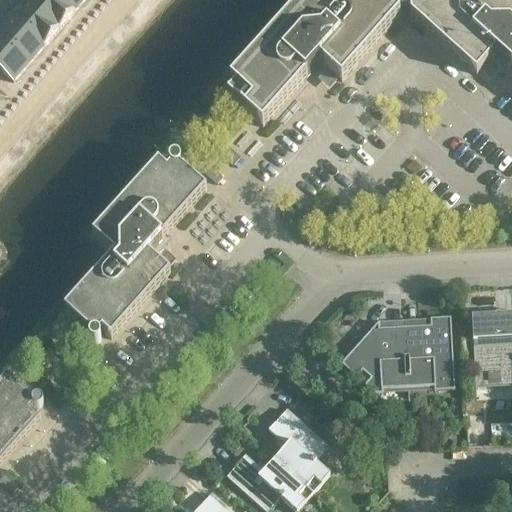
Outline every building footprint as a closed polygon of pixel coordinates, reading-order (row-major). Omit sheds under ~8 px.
[(20,0),(18,0),(5,15),(44,50),(59,33),(27,5),(20,0)] [(56,0),(20,0),(27,5),(59,33),(74,15),(56,0)] [(56,0),(74,15),(87,0),(56,0)] [(344,0),(332,14),(316,0),(306,0),(231,84),(236,89),(228,98),(263,129),(320,65),(342,84),(400,19),(411,14),(411,18),(476,76),(495,54),(511,69),(511,0),(484,0),(479,6),(472,0),(344,0)] [(0,41),(29,67),(44,50),(5,15),(4,16),(8,19),(0,28),(0,41)] [(0,41),(0,73),(13,85),(29,67),(0,41)] [(159,165),(146,179),(186,215),(207,192),(176,164),(168,173),(159,165)] [(146,179),(125,202),(166,238),(186,215),(146,179)] [(125,202),(105,225),(167,280),(171,276),(149,256),(166,238),(125,202)] [(355,209),(340,210),(340,224),(355,223),(355,209)] [(167,280),(105,225),(93,238),(115,257),(106,267),(146,303),(167,280)] [(106,267),(86,289),(126,325),(146,303),(106,267)] [(65,313),(88,334),(96,341),(102,333),(112,342),(126,325),(86,289),(65,313)] [(475,373),(494,372),(495,388),(511,387),(511,316),(472,319),(475,373)] [(431,329),(405,330),(408,390),(434,389),(434,393),(455,392),(451,320),(431,321),(431,329)] [(383,392),(408,390),(405,330),(380,332),(379,324),(341,367),(375,397),(383,396),(383,392)] [(7,377),(0,385),(0,433),(16,448),(41,420),(32,412),(38,405),(7,377)] [(300,420),(313,405),(303,397),(290,411),(300,420)] [(287,449),(275,462),(314,497),(331,478),(315,465),(329,450),(287,413),(269,433),(287,449)] [(0,466),(16,448),(0,433),(0,466)] [(293,511),(300,511),(314,497),(275,462),(264,475),(246,459),(227,480),(263,511),(272,511),(282,502),(293,511)] [(230,511),(213,496),(198,511),(230,511)]
